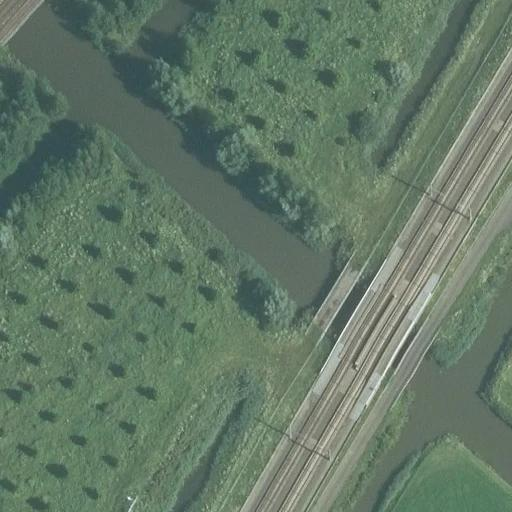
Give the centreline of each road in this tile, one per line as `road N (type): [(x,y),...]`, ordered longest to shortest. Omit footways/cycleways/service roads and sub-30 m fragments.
road 1 (track): [(352,273),(510,0)]
road 2 (track): [(126,511),(199,377),(232,358),(297,359),(318,333)]
